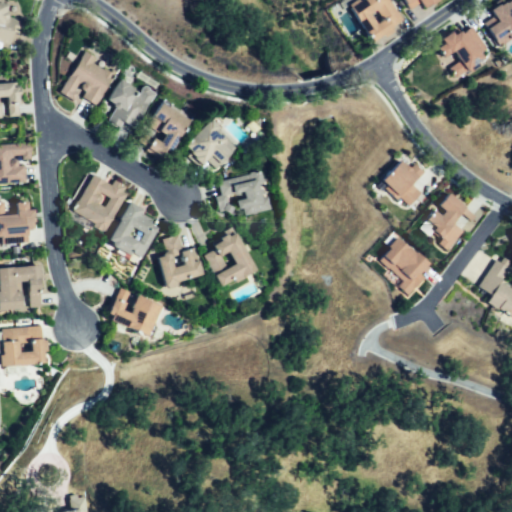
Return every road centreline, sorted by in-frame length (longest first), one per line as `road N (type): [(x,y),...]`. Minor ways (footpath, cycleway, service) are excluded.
road 1 (residential): [(462,0),(376,64),(274,91),(189,75),(83,0)]
road 2 (residential): [(511,405),(373,353),(370,340),(419,316),(499,199)]
road 3 (residential): [(51,0),(41,57),(47,163),(70,332)]
road 4 (residential): [(511,205),(431,147),(376,64)]
road 5 (residential): [(177,201),(46,124)]
